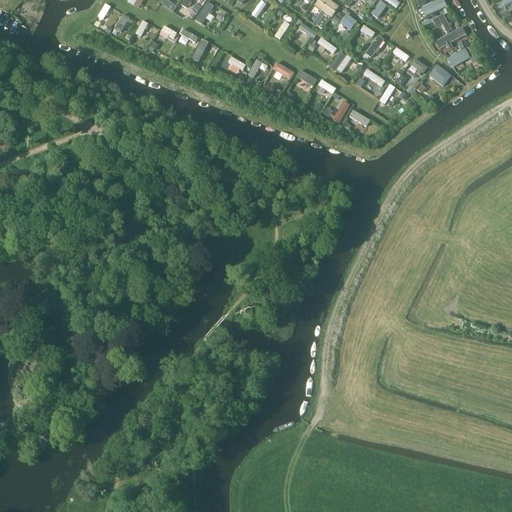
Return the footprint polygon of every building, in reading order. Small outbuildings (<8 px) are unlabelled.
[(260,17),(267,2),(263,0),(260,0),(254,14),(260,17)] [(331,0),(321,0),(318,5),(323,9),(314,22),(320,26),(325,19),(327,20),(331,14),(332,16),(339,5),(331,0)] [(347,0),(344,4),(351,9),(357,0),(347,0)] [(370,14),(377,19),(387,5),(380,0),(370,14)] [(422,14),(447,8),(444,0),(440,0),(420,6),(422,14)] [(431,19),(435,27),(441,24),(445,33),(452,30),(445,13),(431,19)] [(282,39),(291,23),(286,20),(277,36),(282,39)] [(372,38),(376,32),(364,24),(360,29),(372,38)] [(437,50),(451,44),(450,42),(459,38),(456,31),(433,40),(437,50)] [(379,35),(365,53),(371,57),(384,39),(379,35)] [(322,38),(319,42),(335,52),(338,48),(322,38)] [(407,61),(410,56),(397,46),(393,52),(407,61)] [(447,59),(454,68),(471,55),(465,46),(447,59)] [(416,58),(408,68),(421,77),(428,67),(416,58)] [(436,63),(429,75),(445,86),(452,74),(436,63)] [(367,68),(363,74),(383,86),(386,80),(367,68)] [(394,79),(401,85),(407,77),(401,71),(394,79)] [(416,89),(423,92),(426,85),(414,80),(409,91),(414,93),(416,89)] [(386,104),(396,87),(390,83),(380,100),(386,104)] [(353,109),(349,116),(366,126),(371,120),(353,109)]
